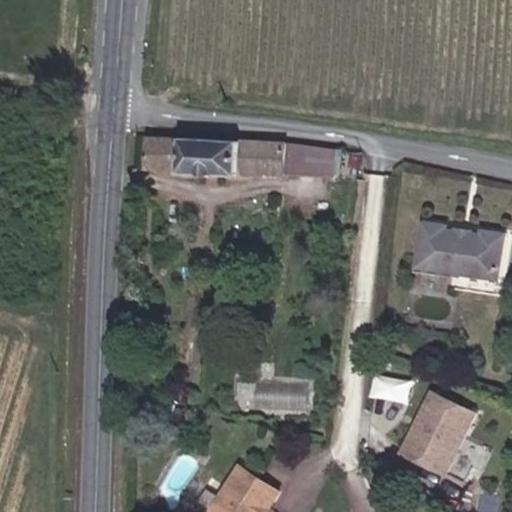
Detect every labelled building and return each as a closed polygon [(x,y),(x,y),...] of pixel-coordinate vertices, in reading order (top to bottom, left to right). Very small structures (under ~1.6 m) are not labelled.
[(289,175),(291,144),(185,138),(185,139),(150,138),(150,169),(184,171),(184,174),(208,175),(208,176),(221,177),(221,176),(245,176),(245,173),(289,175)] [(342,177),(343,150),(291,144),(289,175),(342,177)] [(503,295),(511,234),(487,230),(486,235),(478,233),(478,232),(461,229),(461,231),(452,230),(453,225),(428,222),(421,269),(464,275),(462,289),(503,295)] [(412,401),(416,381),(381,373),(376,393),(412,401)] [(258,411),(312,411),(313,377),(259,377),(258,411)] [(468,439),(481,416),(440,393),(407,450),(466,483),(485,450),(468,439)] [(185,424),(188,411),(178,409),(176,422),(185,424)] [(181,441),(184,428),(170,425),(167,437),(181,441)] [(187,442),(190,429),(184,428),(181,441),(187,442)] [(274,511),(275,511),(273,507),(282,493),(244,468),(216,511),(274,511)]
